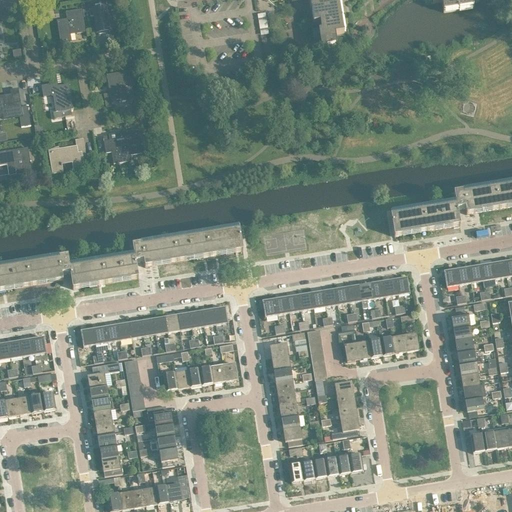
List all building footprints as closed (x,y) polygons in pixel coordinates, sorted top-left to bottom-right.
[(310,0),(314,23),(320,22),(322,31),(319,31),(320,36),(322,48),(337,45),(336,35),(345,34),(345,32),(344,32),(342,19),(343,19),(342,18),(340,5),(340,4),(339,0),(432,0),(433,2),(433,3),(442,2),(444,12),(474,7),(472,0),(310,0)] [(109,21),(107,6),(93,8),(93,9),(89,9),(90,16),(94,16),(97,33),(111,30),(110,29),(112,29),(111,21),(109,21)] [(67,20),(58,21),(61,43),(71,41),(70,34),(85,32),(81,10),(66,13),(67,20)] [(257,15),(260,37),(270,35),(268,25),(266,13),(257,15)] [(104,95),(106,107),(112,106),(111,101),(133,97),(129,72),(107,76),(110,93),(104,95)] [(53,95),(56,112),(54,112),(55,119),(71,116),(70,110),(73,109),(69,85),(69,86),(58,87),(58,83),(42,86),(43,97),(53,95)] [(21,107),(19,90),(11,91),(11,97),(4,98),(4,97),(0,97),(0,113),(2,113),(3,119),(20,117),(21,128),(31,126),(28,106),(21,107)] [(139,130),(109,135),(110,141),(104,142),(106,154),(112,153),(114,165),(132,162),(131,156),(142,154),(139,130)] [(87,161),(83,139),(76,140),(76,146),(49,151),(52,175),(63,173),(62,164),(72,163),(74,171),(85,169),(83,161),(87,161)] [(28,148),(0,152),(0,165),(8,165),(9,176),(24,174),(25,179),(33,177),(28,148)] [(511,186),(464,194),(463,192),(454,193),(456,206),(392,216),(391,214),(395,237),(403,236),(402,233),(419,231),(420,233),(460,226),(458,210),(466,209),(467,215),(511,207),(511,186)] [(70,273),(73,290),(81,289),(81,286),(98,283),(98,286),(139,279),(136,263),(144,261),(145,268),(195,260),(194,257),(202,256),(203,258),(218,256),(218,253),(235,250),(235,253),(243,252),(239,228),(239,231),(142,247),(142,244),(133,246),(135,258),(70,269),(68,257),(59,258),(60,261),(0,270),(0,291),(6,291),(6,288),(14,287),(14,289),(64,281),(62,275),(70,273)] [(492,265),(495,280),(507,278),(504,263),(492,265)] [(480,267),(483,282),(495,280),(492,265),(480,267)] [(483,282),(480,267),(469,269),(471,284),(483,282)] [(471,284),(469,269),(457,271),(459,286),(471,284)] [(444,273),(446,288),(459,286),(457,271),(444,273)] [(410,295),(407,278),(407,279),(394,281),(397,296),(410,294),(410,295)] [(382,283),(385,298),(397,296),(394,281),(382,283)] [(371,285),(373,300),(385,298),(382,283),(371,285)] [(362,310),(369,308),(368,301),(373,300),(371,285),(359,287),(361,302),(362,310)] [(347,289),(349,304),(361,302),(359,287),(347,289)] [(335,291),(338,306),(349,304),(347,289),(335,291)] [(338,306),(335,291),(323,293),(326,308),(338,306)] [(326,308),(323,293),(311,295),(314,310),(326,308)] [(314,310),(311,295),(300,297),(302,312),(314,310)] [(302,312),(300,297),(288,299),(290,314),(302,312)] [(290,314),(288,299),(276,300),(278,316),(290,314)] [(266,319),(266,318),(278,316),(276,300),(263,303),(263,302),(262,302),(265,319),(266,319)] [(475,312),(487,310),(486,304),(474,306),(475,312)] [(464,307),(455,309),(457,317),(465,315),(464,307)] [(228,324),(226,309),(213,311),(216,326),(228,324)] [(201,313),(204,328),(216,326),(213,311),(201,313)] [(189,315),(192,330),(204,328),(201,313),(189,315)] [(474,314),(452,318),(454,330),(470,328),(476,327),(474,314)] [(177,317),(180,332),(192,330),(189,315),(177,317)] [(414,322),(413,316),(401,318),(402,324),(414,322)] [(165,319),(168,334),(180,332),(177,317),(165,319)] [(153,321),(156,336),(168,334),(165,319),(153,321)] [(156,336),(153,321),(141,323),(144,338),(156,336)] [(144,338),(141,323),(129,325),(132,340),(144,338)] [(132,340),(129,325),(117,327),(120,342),(132,340)] [(355,332),(354,326),(342,328),(343,334),(355,332)] [(120,342),(117,327),(105,329),(108,344),(120,342)] [(456,342),(472,340),(470,328),(454,330),(456,342)] [(108,344),(105,329),(93,331),(96,346),(108,344)] [(81,333),(83,348),(96,346),(93,331),(81,333)] [(319,331),(307,333),(308,339),(320,337),(319,331)] [(304,334),(292,336),(293,342),(305,340),(304,334)] [(419,351),(416,335),(404,337),(407,353),(419,351)] [(309,346),(321,344),(320,337),(308,339),(309,346)] [(407,353),(404,337),(393,339),(395,355),(407,353)] [(46,344),(44,339),(32,341),(35,355),(47,353),(46,344)] [(395,355),(393,339),(380,341),(383,357),(395,355)] [(458,354),(474,351),(472,340),(456,342),(458,354)] [(20,343),(23,357),(35,355),(32,341),(20,343)] [(383,357),(380,341),(369,343),(371,359),(383,357)] [(8,345),(11,359),(23,357),(20,343),(8,345)] [(371,359),(369,343),(357,345),(359,361),(371,359)] [(321,344),(309,346),(310,352),(322,350),(321,344)] [(0,345),(0,361),(11,359),(8,345),(0,345)] [(286,345),(270,347),(272,360),(288,357),(286,345)] [(344,347),(347,363),(359,361),(357,345),(344,347)] [(220,348),(221,354),(233,352),(232,346),(220,348)] [(322,350),(310,352),(311,358),(323,356),(322,350)] [(460,366),(476,363),(474,351),(458,354),(460,366)] [(160,357),(161,364),(174,362),(172,355),(160,357)] [(312,364),(324,362),(323,356),(311,358),(312,364)] [(274,372),(290,369),(288,357),(272,360),(274,372)] [(136,361),(125,363),(126,369),(137,367),(136,361)] [(324,362),(312,364),(313,370),(325,368),(324,362)] [(462,377),(477,375),(476,363),(460,366),(462,377)] [(109,365),(105,366),(107,374),(111,374),(120,372),(118,364),(109,365)] [(238,381),(235,365),(223,367),(225,383),(238,381)] [(105,366),(92,368),(94,376),(105,374),(105,375),(107,374),(105,366)] [(137,367),(126,369),(127,375),(138,373),(137,367)] [(225,383),(223,367),(211,369),(214,385),(225,383)] [(214,385),(211,369),(199,371),(201,387),(214,385)] [(276,383),(292,381),(290,369),(274,372),(276,383)] [(201,387),(199,371),(188,373),(190,389),(201,387)] [(138,373),(127,375),(128,382),(139,380),(138,373)] [(190,389),(188,373),(176,375),(179,391),(190,389)] [(105,375),(105,374),(94,376),(88,377),(91,390),(107,388),(105,375)] [(161,386),(164,385),(165,393),(179,391),(176,375),(163,377),(163,374),(159,375),(161,386)] [(327,381),(327,380),(326,374),(314,376),(315,382),(323,381),(327,381)] [(51,375),(38,377),(40,383),(52,381),(51,375)] [(464,389),(479,387),(477,375),(462,377),(464,389)] [(346,377),(334,379),(337,398),(353,396),(351,383),(348,383),(346,377)] [(139,380),(128,382),(129,388),(140,386),(139,380)] [(278,395),(294,393),(292,381),(276,383),(278,395)] [(140,386),(129,388),(130,394),(141,392),(140,386)] [(466,401),(481,399),(479,387),(464,389),(466,401)] [(107,388),(91,390),(92,402),(109,400),(107,388)] [(141,392),(130,394),(131,400),(143,398),(141,392)] [(280,407),(296,405),(294,393),(278,395),(280,407)] [(56,411),(54,395),(42,397),(44,413),(56,411)] [(353,396),(337,398),(339,410),(355,408),(353,396)] [(44,413),(42,397),(30,399),(33,414),(44,413)] [(33,414),(30,399),(18,401),(20,416),(33,414)] [(478,412),(483,411),(481,399),(466,401),(468,419),(478,417),(478,412)] [(109,400),(92,402),(94,413),(110,410),(109,400)] [(20,416),(18,401),(6,402),(9,418),(20,416)] [(0,419),(9,418),(6,402),(0,403),(0,419)] [(281,419),(298,417),(296,405),(280,407),(281,419)] [(147,410),(149,424),(155,423),(156,427),(172,425),(170,412),(166,413),(165,407),(147,410)] [(355,408),(339,410),(341,422),(357,419),(355,408)] [(110,410),(94,413),(96,425),(112,423),(110,410)] [(283,431),(300,428),(298,417),(281,419),(283,431)] [(357,419),(341,422),(343,433),(335,435),(336,441),(346,440),(345,433),(359,431),(357,419)] [(112,423),(96,425),(98,437),(114,434),(112,423)] [(158,440),(174,437),(172,425),(156,427),(158,440)] [(288,443),(289,448),(302,446),(300,428),(283,431),(285,443),(288,443)] [(509,449),(507,432),(506,428),(494,430),(495,434),(498,451),(509,449)] [(114,434),(98,437),(100,449),(116,446),(114,434)] [(483,436),(485,453),(498,451),(495,434),(483,436)] [(470,438),(473,455),(485,453),(483,436),(470,438)] [(160,451),(176,449),(174,437),(158,440),(160,451)] [(116,446),(100,449),(102,460),(118,458),(116,446)] [(173,462),(178,461),(176,449),(160,451),(162,468),(174,467),(173,462)] [(289,451),(290,457),(296,456),(296,454),(302,453),(302,449),(289,451)] [(363,472),(361,456),(349,458),(351,474),(363,472)] [(118,458),(102,460),(104,477),(121,475),(118,458)] [(351,474),(349,458),(337,460),(340,476),(351,474)] [(340,476),(337,460),(325,462),(327,478),(340,476)] [(327,478),(325,462),(313,464),(316,480),(327,478)] [(316,480),(313,464),(301,466),(304,482),(316,480)] [(289,468),(292,484),(304,482),(301,466),(289,468)] [(182,502),(179,486),(166,488),(169,504),(182,502)] [(154,490),(157,506),(169,504),(166,488),(154,490)] [(142,492),(145,508),(157,506),(154,490),(142,492)] [(130,494),(133,510),(145,508),(142,492),(130,494)] [(119,496),(121,511),(133,510),(130,494),(119,496)] [(107,497),(109,511),(118,511),(121,511),(119,496),(107,497)]
